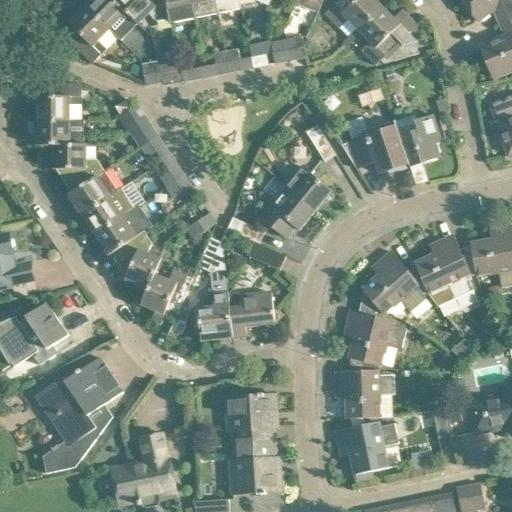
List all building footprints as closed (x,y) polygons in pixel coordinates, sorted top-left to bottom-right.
[(114,0),(92,0),(86,6),(110,30),(120,40),(137,23),(115,1),(116,1),(114,0)] [(166,0),(116,0),(116,1),(115,1),(137,23),(139,24),(139,25),(149,14),(157,22),(171,19),(169,10),(166,0)] [(195,19),(191,0),(166,0),(169,10),(171,19),(172,24),(195,19)] [(219,14),(215,0),(191,0),(195,19),(219,14)] [(240,0),(215,0),(219,14),(242,9),(241,5),(240,0)] [(323,0),(297,0),(296,3),(319,13),(324,1),(323,0)] [(339,0),(326,13),(348,36),(351,40),(360,31),(384,8),(376,0),(339,0)] [(501,25),(503,24),(511,20),(511,0),(462,0),(479,21),(494,9),(501,25)] [(99,41),(110,30),(86,6),(69,24),(78,32),(69,41),(93,64),(107,50),(99,41)] [(384,8),(360,31),(361,33),(370,42),(362,51),(377,66),(382,61),(385,65),(419,55),(416,42),(418,42),(417,41),(410,34),(411,32),(409,33),(401,26),(409,17),(403,10),(394,18),(384,8)] [(511,20),(503,24),(508,36),(481,47),(495,78),(511,70),(511,20)] [(302,37),(287,40),(291,61),(307,58),(302,37)] [(291,61),(287,40),(271,43),(275,64),(291,61)] [(231,73),(254,68),(252,58),(241,60),(239,50),(227,52),(231,73)] [(231,73),(227,52),(215,54),(217,65),(205,67),(207,78),(231,73)] [(252,58),(254,68),(269,65),(267,55),(252,58)] [(207,78),(205,67),(194,69),(192,59),(179,61),(180,63),(184,83),(207,78)] [(163,83),(159,67),(159,62),(143,65),(147,86),(163,83)] [(184,83),(180,63),(159,67),(163,83),(167,86),(184,83)] [(134,65),(130,73),(139,77),(142,68),(134,65)] [(393,69),(385,72),(388,82),(396,79),(393,69)] [(37,121),(70,121),(70,105),(82,105),(82,85),(49,85),(49,97),(37,97),(37,121)] [(494,108),(490,109),(496,123),(509,157),(511,155),(511,96),(493,104),(494,108)] [(126,100),(116,107),(122,116),(132,109),(126,100)] [(147,119),(138,105),(132,109),(122,116),(120,117),(129,131),(147,119)] [(396,123),(410,164),(411,168),(441,157),(437,143),(439,143),(435,131),(438,130),(434,116),(417,122),(415,116),(396,123)] [(342,146),(357,169),(377,162),(380,174),(410,164),(396,123),(395,121),(394,122),(366,131),(362,118),(347,123),(353,142),(342,146)] [(147,119),(129,131),(141,148),(159,136),(147,119)] [(70,121),(37,121),(37,146),(53,146),(70,146),(70,145),(85,145),(85,121),(82,121),(70,121)] [(336,156),(318,126),(307,133),(326,163),(336,156)] [(159,136),(141,148),(148,158),(156,152),(163,162),(172,156),(159,136)] [(98,177),(106,172),(97,160),(87,160),(87,145),(85,145),(70,145),(70,146),(53,146),(53,170),(60,170),(65,178),(63,179),(72,192),(97,177),(98,177)] [(172,156),(163,162),(170,172),(161,178),(167,188),(185,176),(172,156)] [(303,167),(287,187),(316,211),(332,191),(303,167)] [(72,193),(69,195),(82,215),(118,192),(106,172),(98,177),(97,177),(72,192),(72,193)] [(189,202),(199,196),(185,176),(167,188),(174,198),(183,192),(189,202)] [(316,211),(287,187),(261,219),(286,239),(296,228),(300,231),(316,211)] [(122,189),(118,192),(82,215),(88,224),(85,226),(90,235),(94,232),(96,236),(135,209),(122,189)] [(98,239),(95,241),(100,249),(103,247),(109,256),(113,254),(112,254),(137,237),(145,231),(153,226),(140,206),(135,209),(123,217),(96,236),(98,239)] [(217,224),(210,214),(187,229),(194,240),(217,224)] [(228,229),(253,241),(260,244),(266,233),(234,218),(228,229)] [(471,244),(471,245),(476,272),(477,276),(499,272),(502,288),(511,286),(511,227),(496,230),(497,232),(491,233),(491,235),(492,241),(471,244)] [(112,254),(113,254),(122,268),(123,267),(128,275),(126,281),(148,290),(155,275),(162,259),(148,254),(152,243),(145,231),(137,237),(112,254)] [(0,289),(10,287),(9,285),(34,280),(31,263),(15,266),(12,253),(13,253),(12,248),(16,246),(14,240),(10,239),(9,234),(0,236),(0,289)] [(416,265),(421,276),(429,294),(439,307),(456,299),(474,291),(468,276),(476,272),(471,245),(461,250),(454,236),(436,244),(437,246),(431,248),(432,251),(434,256),(416,265)] [(213,293),(198,305),(201,335),(202,341),(221,339),(231,338),(234,338),(231,310),(229,293),(228,291),(223,243),(222,243),(211,238),(199,267),(210,272),(213,293)] [(246,255),(280,271),(287,257),(260,244),(253,241),(246,255)] [(379,277),(363,290),(364,292),(383,314),(384,315),(401,301),(411,313),(427,299),(425,297),(416,287),(420,284),(415,279),(421,276),(416,265),(407,269),(393,252),(378,265),(379,266),(374,270),(376,272),(375,272),(379,277)] [(165,315),(176,319),(176,320),(193,279),(188,277),(173,271),(169,281),(155,275),(148,290),(142,305),(156,311),(152,321),(161,325),(165,315)] [(231,293),(229,293),(231,310),(234,338),(247,336),(246,326),(276,323),(272,293),(241,297),(234,290),(231,293)] [(352,311),(347,330),(349,331),(347,337),(350,337),(350,338),(355,339),(350,359),(351,360),(363,363),(379,367),(381,367),(387,346),(402,350),(407,330),(391,326),(393,321),(382,319),(383,314),(364,292),(359,313),(352,311)] [(0,343),(3,349),(10,360),(15,367),(34,355),(40,366),(59,353),(54,346),(69,336),(47,303),(26,317),(26,318),(20,322),(16,317),(0,323),(0,343)] [(481,336),(478,340),(480,345),(484,347),(489,346),(491,341),(490,336),(485,334),(481,336)] [(448,355),(442,366),(451,371),(458,360),(448,355)] [(124,393),(101,358),(81,371),(80,370),(77,372),(79,375),(67,383),(64,378),(36,396),(67,442),(61,446),(59,443),(52,448),(54,451),(47,455),(51,473),(76,468),(85,456),(114,418),(105,405),(124,393)] [(351,372),(337,372),(338,392),(340,392),(340,398),(342,398),(342,399),(348,398),(348,419),(351,418),(351,419),(363,419),(381,418),(380,396),(392,396),(396,396),(395,375),(393,375),(381,376),(379,376),(379,367),(363,363),(351,360),(351,372)] [(492,398),(469,403),(472,417),(475,433),(475,434),(491,431),(490,426),(506,423),(510,440),(511,439),(511,387),(500,390),(501,396),(492,398)] [(227,398),(230,446),(275,444),(274,428),(277,428),(275,395),(264,396),(264,394),(259,394),(259,396),(227,398)] [(446,400),(432,403),(433,411),(447,408),(446,400)] [(462,422),(461,417),(459,406),(447,408),(450,424),(462,422)] [(447,408),(433,411),(437,430),(439,439),(453,436),(450,424),(447,408)] [(365,425),(363,419),(351,419),(353,427),(338,431),(342,450),(343,450),(344,456),(347,455),(347,456),(352,455),(357,475),(388,469),(384,447),(399,444),(395,424),(380,427),(379,423),(365,425)] [(145,461),(112,469),(120,506),(138,502),(139,506),(142,505),(141,497),(160,493),(161,501),(178,498),(171,461),(169,461),(163,433),(140,438),(145,461)] [(230,446),(234,494),(261,492),(261,495),(266,494),(266,492),(281,491),(279,458),(276,459),(275,444),(230,446)] [(26,471),(19,473),(21,483),(28,481),(26,471)] [(486,508),(481,484),(469,487),(474,510),(486,508)] [(457,489),(462,511),(464,511),(474,510),(469,487),(457,489)] [(455,511),(452,494),(436,498),(438,511),(455,511)] [(438,511),(436,498),(424,500),(426,511),(438,511)] [(230,511),(230,500),(195,502),(196,511),(230,511)] [(414,511),(426,511),(424,500),(413,502),(414,511)] [(414,511),(413,502),(401,505),(402,511),(414,511)]
